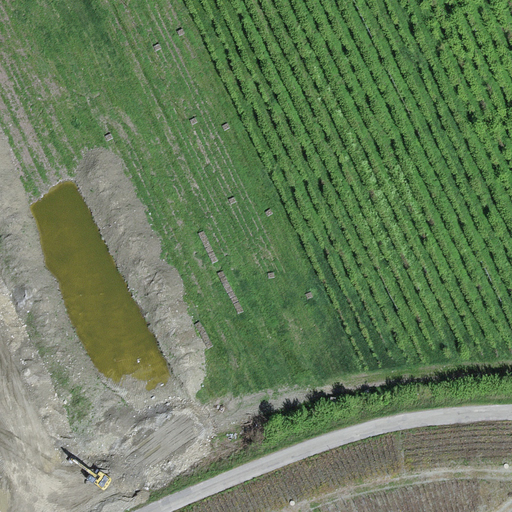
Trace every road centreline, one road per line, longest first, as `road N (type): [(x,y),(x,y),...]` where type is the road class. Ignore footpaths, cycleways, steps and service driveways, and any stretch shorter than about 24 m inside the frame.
road 1 (unclassified): [(154,511),(369,429),(511,412)]
road 2 (track): [(294,511),(410,479),(511,474)]
